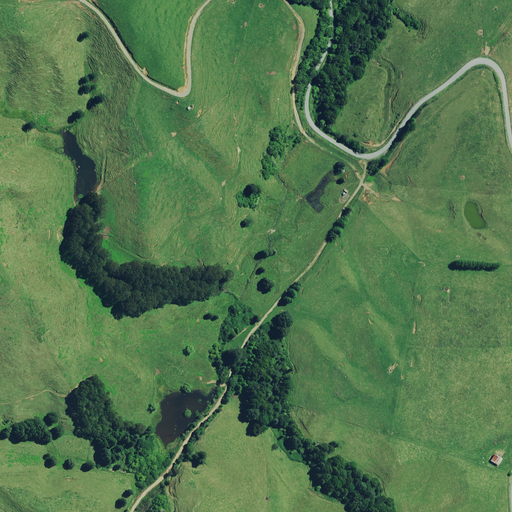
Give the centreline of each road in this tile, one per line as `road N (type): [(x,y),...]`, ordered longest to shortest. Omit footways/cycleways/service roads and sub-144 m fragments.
road 1 (residential): [(131,511),(227,399),(250,338),(375,165)]
road 2 (residential): [(511,150),(500,80),(483,57),(413,107),(375,165)]
road 3 (residential): [(375,165),(332,139),(309,105),(335,39),(333,0)]
